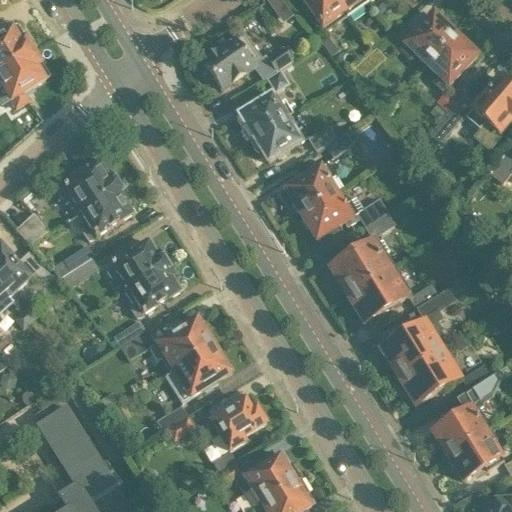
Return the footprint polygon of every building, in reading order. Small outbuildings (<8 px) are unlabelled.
[(270,0),(266,3),(275,14),(285,7),(279,0),(270,0)] [(323,32),(344,17),(332,0),(303,0),(302,1),(323,32)] [(332,0),(344,17),(366,2),(364,0),(332,0)] [(397,6),(381,20),(388,31),(405,16),(397,6)] [(427,68),(455,37),(454,37),(455,32),(449,26),(444,27),(434,17),(400,53),(411,63),(416,58),(427,68)] [(0,74),(34,53),(26,40),(21,43),(13,30),(0,37),(0,74)] [(325,34),(317,40),(332,59),(338,54),(329,42),(330,41),(325,34)] [(375,37),(364,45),(370,53),(381,45),(375,37)] [(456,38),(455,37),(427,68),(437,78),(432,84),(443,94),(477,59),(465,48),(467,43),(460,37),(456,38)] [(201,62),(203,64),(201,65),(222,94),(231,87),(233,89),(245,80),(244,78),(256,71),(254,68),(261,63),(244,39),(238,44),(235,41),(218,53),(216,51),(201,62)] [(276,76),(278,74),(293,65),(284,51),(267,63),(276,76)] [(385,61),(376,52),(355,71),(364,80),(385,61)] [(34,53),(0,74),(0,94),(4,92),(16,111),(28,104),(24,96),(46,83),(37,69),(42,66),(34,53)] [(278,74),(276,76),(267,82),(272,91),(284,84),(278,74)] [(511,90),(500,80),(463,123),(465,124),(464,128),(465,131),(470,135),(474,136),(476,134),(478,135),(479,134),(493,145),(511,121),(511,90)] [(436,106),(438,107),(433,113),(440,120),(446,115),(456,105),(446,96),(436,106)] [(287,121),(272,97),(239,118),(246,130),(243,132),(251,145),(287,121)] [(444,141),(460,122),(450,113),(433,132),(444,141)] [(287,121),(251,145),(257,155),(260,153),(268,166),(308,141),(293,117),(287,121)] [(316,153),(335,141),(329,131),(310,142),(316,153)] [(352,149),(345,138),(327,149),(334,160),(352,149)] [(511,153),(508,150),(489,176),(502,186),(511,173),(511,153)] [(81,215),(120,191),(110,175),(106,177),(99,165),(73,181),(75,185),(58,195),(65,206),(73,202),(81,215)] [(301,218),(337,197),(328,184),(335,179),(327,167),(286,193),(293,205),(292,209),(296,215),(300,216),(301,218)] [(120,191),(81,215),(90,229),(82,233),(89,245),(132,218),(126,209),(130,207),(120,191)] [(337,197),(301,218),(302,220),(301,223),(305,230),(309,230),(317,243),(345,225),(347,230),(360,222),(366,231),(388,217),(379,203),(358,216),(351,204),(344,208),(337,197)] [(16,233),(29,248),(49,235),(33,217),(16,233)] [(388,217),(366,231),(372,242),(395,229),(388,217)] [(129,292),(168,268),(158,252),(154,254),(148,245),(106,272),(113,283),(121,278),(129,292)] [(331,271),(349,300),(390,273),(373,245),(331,271)] [(0,290),(8,301),(30,281),(31,280),(33,282),(35,283),(38,283),(40,284),(43,284),(45,283),(48,282),(50,281),(51,279),(29,255),(17,265),(0,247),(0,290)] [(64,280),(93,263),(92,262),(94,260),(87,249),(52,271),(59,282),(63,279),(64,280)] [(93,263),(64,280),(70,291),(99,273),(93,263)] [(168,268),(129,292),(138,305),(130,310),(137,321),(179,294),(174,286),(178,283),(168,268)] [(407,301),(390,273),(349,300),(365,327),(407,301)] [(431,287),(410,301),(417,312),(439,298),(431,287)] [(0,308),(8,301),(0,290),(0,308)] [(22,315),(31,325),(39,318),(30,308),(22,315)] [(31,325),(22,315),(14,322),(23,332),(31,325)] [(129,364),(149,352),(157,365),(165,360),(175,375),(216,350),(204,332),(204,328),(204,326),(202,324),(201,322),(198,321),(154,348),(147,336),(121,352),(129,364)] [(121,352),(147,336),(140,324),(114,340),(121,352)] [(381,353),(400,384),(443,356),(425,326),(381,353)] [(216,350),(175,375),(182,388),(175,392),(183,406),(231,376),(231,371),(230,369),(229,367),(227,365),(224,364),(216,350)] [(460,383),(443,356),(400,384),(416,409),(460,383)] [(0,373),(8,369),(0,358),(0,373)] [(483,369),(462,383),(469,392),(489,379),(483,369)] [(450,463),(488,439),(474,417),(480,406),(478,403),(489,396),(492,398),(500,383),(495,377),(483,385),(458,401),(464,410),(458,413),(461,418),(433,435),(450,463)] [(28,392),(23,396),(23,403),(27,407),(35,400),(28,392)] [(245,402),(203,428),(211,441),(219,436),(230,455),(245,445),(243,441),(266,426),(257,411),(252,414),(245,402)] [(40,427),(58,415),(52,406),(34,417),(40,427)] [(130,511),(66,410),(58,415),(40,427),(38,428),(77,490),(60,501),(66,511),(130,511)] [(169,434),(188,422),(181,410),(158,425),(165,436),(169,434)] [(188,422),(169,434),(174,443),(194,431),(188,422)] [(488,439),(450,463),(463,484),(484,472),(486,476),(504,465),(488,439)] [(224,463),(229,471),(235,468),(236,469),(238,468),(232,459),(224,463)] [(263,508),(302,483),(292,467),(287,470),(280,459),(237,485),(252,511),(253,511),(262,507),(263,508)] [(235,468),(229,471),(214,481),(220,492),(242,479),(236,469),(235,468)] [(310,496),(302,483),(263,508),(265,511),(306,511),(311,509),(305,499),(310,496)] [(511,511),(511,503),(495,504),(495,508),(493,508),(493,511),(511,511)]
